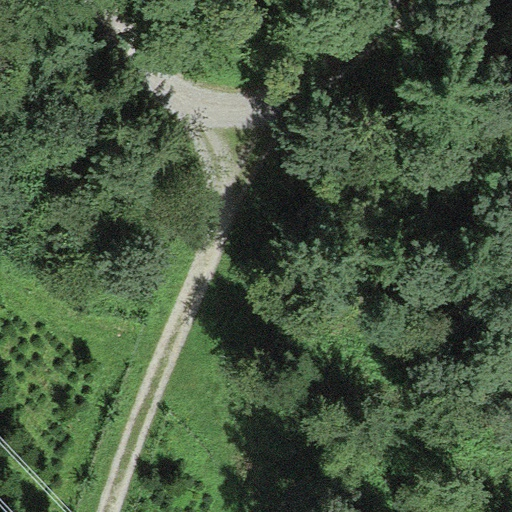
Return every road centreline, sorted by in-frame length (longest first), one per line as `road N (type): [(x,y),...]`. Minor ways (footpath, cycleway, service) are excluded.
road 1 (track): [(115,511),(178,318),(236,194),(242,110),(322,90),(420,0)]
road 2 (track): [(242,110),(164,92),(92,0)]
